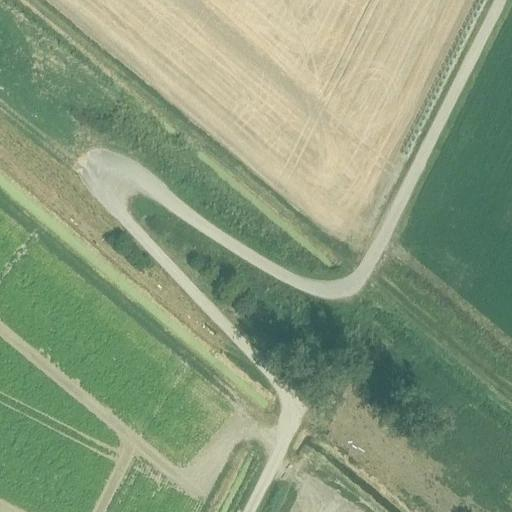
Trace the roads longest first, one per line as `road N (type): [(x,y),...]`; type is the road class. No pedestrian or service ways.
road 1 (unclassified): [(251,511),(291,429),(288,398),(94,179),(116,167),(295,280),(321,290),(352,286),(499,0)]
road 2 (track): [(352,286),(511,460)]
